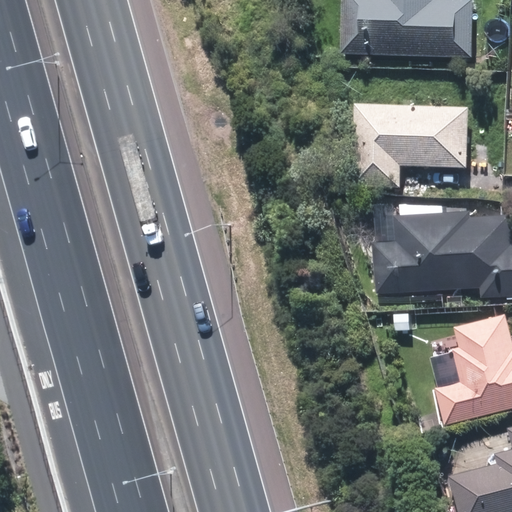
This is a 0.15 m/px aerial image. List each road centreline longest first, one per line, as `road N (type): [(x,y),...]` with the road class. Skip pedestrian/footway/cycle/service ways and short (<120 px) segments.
road 1 (motorway): [(144,511),(0,0)]
road 2 (motorway): [(81,0),(219,511)]
